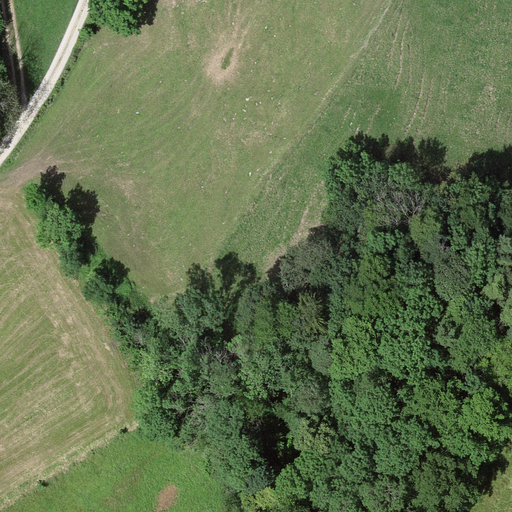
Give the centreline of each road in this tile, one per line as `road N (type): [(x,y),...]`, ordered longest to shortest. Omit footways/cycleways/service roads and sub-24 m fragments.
road 1 (track): [(0,154),(48,86),(86,0)]
road 2 (track): [(18,129),(6,0)]
